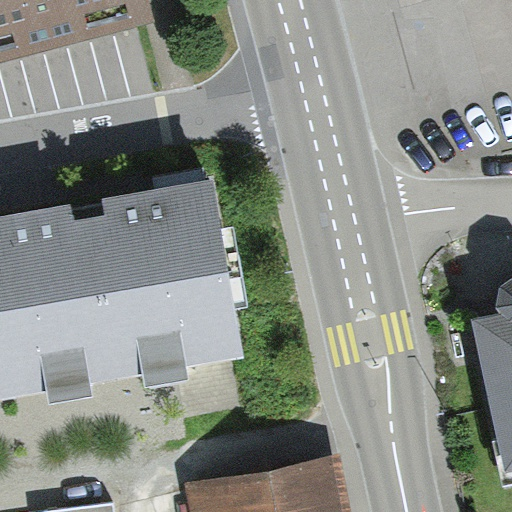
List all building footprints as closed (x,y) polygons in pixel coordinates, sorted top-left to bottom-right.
[(0,0),(0,58),(136,22),(129,0),(0,0)] [(511,0),(488,0),(503,96),(511,94),(511,0)] [(0,401),(244,357),(211,178),(0,218),(0,401)] [(500,315),(474,321),(506,468),(511,466),(511,280),(501,289),(496,308),(500,315)] [(345,511),(335,460),(189,488),(194,511),(345,511)] [(113,511),(112,503),(42,511),(113,511)]
